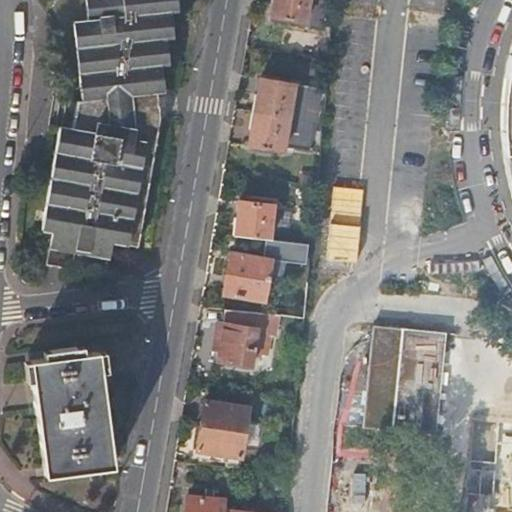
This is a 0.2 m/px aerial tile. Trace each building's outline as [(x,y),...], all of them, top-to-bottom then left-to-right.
[(85,0),(88,20),(76,21),(84,101),(82,101),(75,129),(62,127),(43,226),(53,227),(48,260),(72,263),(75,247),(110,252),(114,235),(138,239),(174,116),(171,85),(176,85),(174,62),(181,60),(177,35),(182,34),(179,8),(185,7),(184,0),(85,0)] [(273,0),(271,14),(326,25),(326,24),(328,7),(335,8),(335,0),(273,0)] [(328,7),(326,24),(333,25),(335,8),(328,7)] [(511,47),(509,62),(506,72),(505,81),(504,91),(503,100),(503,118),(504,142),(505,152),(508,171),(510,180),(511,186),(511,47)] [(261,77),(255,108),(289,114),(294,83),(261,77)] [(289,114),(255,108),(249,142),(283,148),(284,144),(320,150),(324,120),(289,114)] [(306,172),(304,181),(317,184),(318,174),(306,172)] [(240,198),(236,233),(311,241),(312,231),(290,228),(292,209),(274,207),(274,202),(240,198)] [(271,257),(230,250),(223,291),(263,298),(271,257)] [(258,310),(221,306),(219,319),(217,319),(211,357),(251,363),(254,349),(268,351),(271,329),(257,327),(258,325),(256,325),(258,310)] [(277,330),(279,313),(258,310),(256,325),(258,325),(257,327),(271,329),(277,330)] [(364,424),(393,427),(405,325),(374,322),(364,424)] [(393,427),(436,432),(446,329),(405,325),(393,427)] [(32,360),(46,473),(112,464),(97,351),(84,353),(84,347),(44,352),(44,358),(32,360)] [(243,453),(245,440),(248,420),(251,404),(206,397),(199,448),(243,453)] [(476,398),(477,480),(498,480),(497,398),(476,398)] [(248,420),(245,440),(258,442),(261,422),(248,420)] [(224,511),(225,507),(226,498),(188,496),(186,511),(224,511)] [(408,511),(409,502),(357,500),(356,511),(408,511)]
